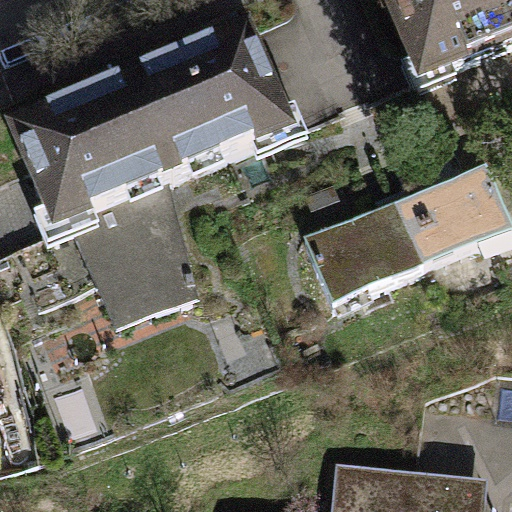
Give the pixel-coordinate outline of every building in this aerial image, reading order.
[(511,0),(374,0),(412,90),(511,47),(511,0)] [(251,44),(5,145),(57,271),(82,261),(115,340),(202,305),(165,217),(300,162),(251,44)] [(511,243),(487,185),(397,223),(425,289),(511,252),(511,243)] [(335,327),(425,289),(397,223),(307,261),(335,327)] [(236,326),(135,347),(144,389),(245,368),(236,326)] [(484,511),(487,487),(337,472),(332,511),(484,511)]
